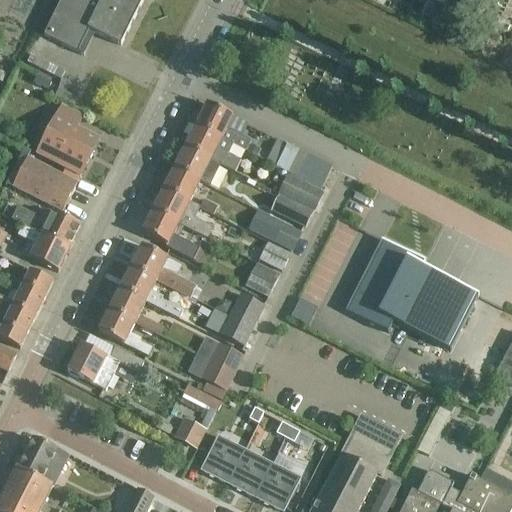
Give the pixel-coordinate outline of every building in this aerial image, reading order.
[(62,0),(44,38),(84,58),(85,56),(79,53),(89,32),(121,48),(144,2),(141,1),(142,0),(62,0)] [(56,69),(52,77),(61,81),(65,73),(56,69)] [(44,80),(40,88),(51,93),(55,85),(44,80)] [(234,147),(247,154),(250,148),(252,144),(228,131),(234,120),(208,107),(197,129),(223,142),(234,147)] [(81,180),(100,143),(55,120),(37,157),(81,180)] [(223,142),(197,129),(186,150),(212,163),(221,168),(236,175),(242,164),(229,157),(234,147),(223,142)] [(288,175),(300,153),(288,147),(277,169),(278,170),(278,172),(287,176),(287,175),(288,175)] [(250,148),(247,154),(257,159),(260,153),(250,148)] [(13,190),(14,189),(63,215),(78,187),(27,161),(31,153),(23,149),(5,186),(13,190)] [(186,150),(175,172),(201,185),(201,184),(210,189),(221,168),(212,163),(186,150)] [(300,153),(288,175),(299,181),(311,159),(300,153)] [(311,159),(299,181),(311,186),(322,164),(311,159)] [(322,164),(311,186),(322,192),(333,170),(322,164)] [(201,185),(175,172),(165,192),(191,205),(201,185)] [(278,196),(315,214),(324,195),(287,177),(278,196)] [(165,192),(154,214),(180,227),(207,241),(213,230),(195,220),(200,210),(191,205),(165,192)] [(271,213),(306,231),(314,215),(279,197),(271,213)] [(200,209),(213,216),(217,209),(203,202),(200,209)] [(12,224),(23,229),(69,253),(82,228),(54,214),(49,224),(19,209),(16,215),(12,224)] [(174,237),(180,227),(154,214),(143,235),(171,249),(170,251),(194,263),(200,250),(174,237)] [(272,244),(293,254),(303,235),(282,225),(272,244)] [(69,253),(23,229),(18,239),(37,248),(30,261),(58,275),(69,253)] [(419,262),(376,240),(340,312),(382,333),(388,323),(445,352),(473,297),(417,268),(419,262)] [(259,262),(282,274),(291,256),(268,245),(259,262)] [(162,272),(168,262),(143,249),(132,271),(157,284),(190,301),(196,289),(162,272)] [(280,277),(257,266),(245,288),(268,300),(280,277)] [(157,284),(132,271),(121,292),(146,305),(179,322),(183,314),(161,303),(163,300),(152,294),(157,284)] [(0,286),(14,293),(19,296),(42,307),(53,285),(30,273),(20,295),(12,291),(15,285),(2,278),(0,282),(0,286)] [(146,305),(121,292),(110,313),(135,326),(159,338),(163,330),(139,318),(146,305)] [(0,313),(31,329),(42,307),(19,296),(14,293),(10,302),(0,297),(0,313)] [(264,310),(240,297),(229,320),(253,332),(264,310)] [(214,313),(225,318),(231,308),(223,304),(218,306),(214,313)] [(0,341),(20,352),(31,329),(0,313),(0,325),(3,327),(0,333),(0,341)] [(135,326),(110,313),(99,335),(124,348),(148,360),(152,352),(140,345),(141,342),(130,336),(135,326)] [(253,332),(229,320),(220,338),(244,350),(253,332)] [(511,345),(494,381),(511,389),(511,345)] [(217,348),(210,364),(235,377),(243,361),(217,348)] [(0,370),(8,375),(17,358),(0,349),(0,370)] [(81,349),(68,374),(70,375),(68,378),(77,383),(79,380),(106,393),(114,378),(119,368),(137,377),(138,377),(144,365),(115,350),(110,361),(106,359),(105,361),(81,349)] [(210,364),(201,381),(207,384),(203,392),(222,402),(226,394),(235,377),(210,364)] [(200,430),(183,422),(174,440),(196,451),(206,433),(217,413),(218,413),(222,404),(188,387),(183,397),(184,397),(183,400),(204,411),(205,407),(209,410),(200,430)] [(223,407),(248,423),(260,403),(235,388),(223,407)] [(258,412),(253,423),(259,426),(264,416),(258,412)] [(381,479),(401,439),(362,419),(314,511),(304,511),(303,511),(358,511),(377,476),(381,479)] [(160,424),(157,430),(169,437),(173,430),(160,424)] [(285,426),(280,437),(286,440),(292,429),(285,426)] [(292,429),(286,440),(293,443),(298,433),(292,429)] [(217,440),(200,473),(210,479),(226,486),(228,488),(240,464),(242,460),(245,454),(217,440)] [(18,472),(53,490),(68,459),(33,442),(18,472)] [(245,454),(228,488),(255,502),(272,467),(245,454)] [(295,478),(305,483),(311,469),(302,464),(295,478)] [(272,467),(255,502),(271,509),(276,511),(284,511),(300,481),(272,467)] [(18,472),(0,506),(0,511),(42,511),(53,490),(41,484),(18,472)] [(511,511),(511,499),(472,479),(462,497),(452,492),(454,486),(430,473),(418,495),(412,492),(402,511),(511,511)] [(389,482),(383,493),(395,499),(400,488),(389,482)] [(138,492),(127,511),(148,511),(154,500),(138,492)]
